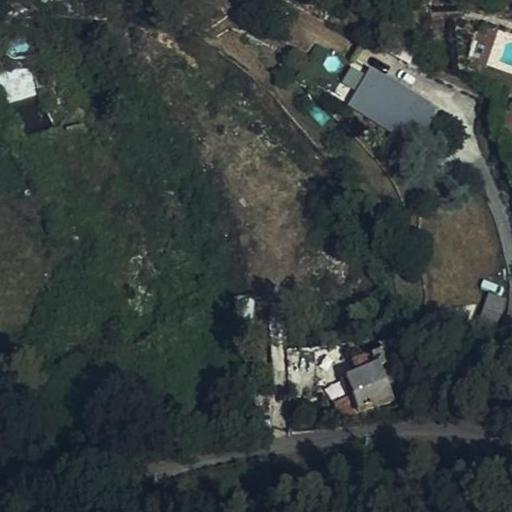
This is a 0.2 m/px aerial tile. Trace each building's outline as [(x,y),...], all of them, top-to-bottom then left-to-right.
[(294,80),(315,48),(304,42),(284,75),(294,80)] [(0,74),(0,86),(25,139),(49,129),(37,101),(30,67),(0,74)] [(368,74),(352,103),(407,135),(424,106),(368,74)] [(407,135),(352,103),(348,110),(404,142),(407,135)] [(482,322),(473,323),(477,342),(493,338),(511,292),(497,286),(482,322)] [(477,342),(473,323),(433,333),(438,350),(477,342)] [(375,361),(383,358),(389,355),(384,344),(370,350),(375,361)] [(399,396),(383,358),(375,361),(370,350),(356,355),(360,366),(349,370),(356,388),(341,394),(346,411),(399,396)]
